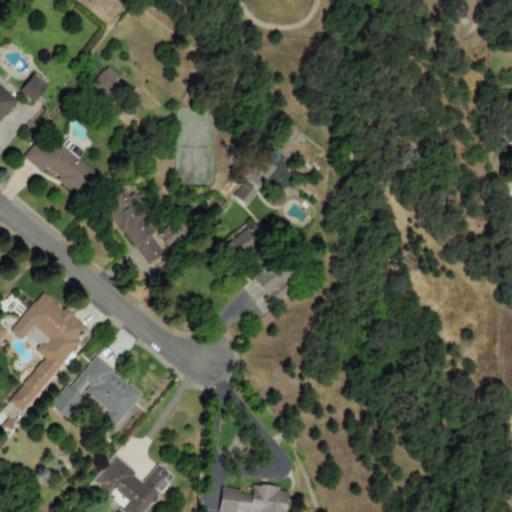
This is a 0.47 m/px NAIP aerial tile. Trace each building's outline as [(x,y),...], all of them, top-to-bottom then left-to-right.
[(119,79),(105,66),(89,85),(103,97),(119,79)] [(32,103),(45,85),(30,74),(17,91),(32,103)] [(0,88),(0,118),(15,100),(0,88)] [(231,196),(242,206),(254,192),(242,183),(231,196)] [(143,265),(163,251),(151,234),(153,232),(123,190),(101,206),(143,265)] [(289,292),(284,285),(290,281),(276,260),(250,277),(270,306),(289,292)] [(6,402),(20,413),(86,328),(39,292),(8,332),(18,340),(23,334),(37,345),(32,351),(41,357),(6,402)] [(112,428),(139,394),(91,356),(48,409),(63,420),(80,398),(76,395),(80,390),(106,411),(100,419),(112,428)] [(154,464),(141,481),(111,456),(89,484),(123,511),(142,511),(170,477),(154,464)] [(218,489),(216,511),(282,511),(284,488),(250,485),(249,492),(218,489)]
